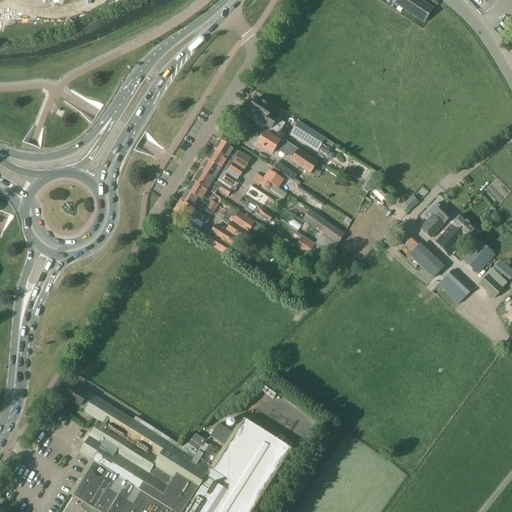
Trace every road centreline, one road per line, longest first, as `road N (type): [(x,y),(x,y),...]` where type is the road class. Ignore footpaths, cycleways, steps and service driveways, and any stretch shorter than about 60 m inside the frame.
road 1 (residential): [(227,12),(248,36),(251,58),(153,216)]
road 2 (primary): [(122,145),(167,74),(227,12)]
road 3 (primary): [(220,4),(153,60),(112,121)]
road 4 (primary): [(62,256),(90,250),(109,228),(122,145)]
road 5 (secondary): [(0,440),(12,409),(24,312)]
road 6 (primary): [(112,121),(55,156),(0,151)]
